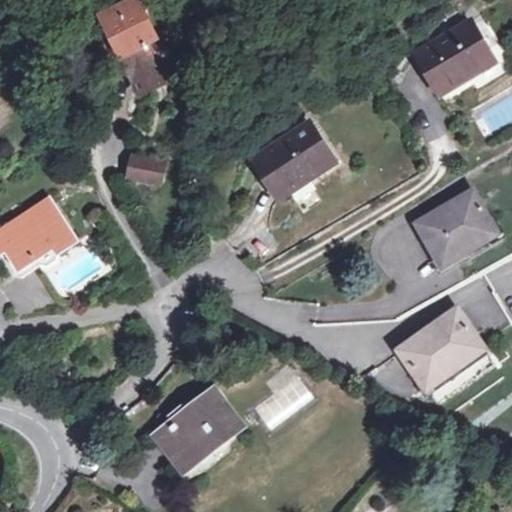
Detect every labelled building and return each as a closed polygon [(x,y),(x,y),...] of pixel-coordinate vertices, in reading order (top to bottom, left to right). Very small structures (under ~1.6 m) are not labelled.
[(136,0),(133,0),(102,17),(141,98),(167,85),(147,43),(156,39),(136,0)] [(440,95),(494,62),(469,23),(415,55),(440,95)] [(278,200),(333,163),(309,126),(253,162),(278,200)] [(160,184),(163,164),(132,161),(130,181),(160,184)] [(442,268),(489,241),(481,225),(490,220),(473,193),(417,225),(442,268)] [(49,197),(0,229),(0,258),(12,277),(17,274),(22,274),(41,263),(48,264),(57,258),(59,251),(77,239),(49,197)] [(481,225),(489,241),(498,236),(490,220),(481,225)] [(170,274),(183,265),(175,255),(164,264),(170,274)] [(427,389),(485,350),(457,312),(400,352),(427,389)] [(188,452),(196,462),(241,427),(215,392),(195,408),(192,404),(181,413),(186,420),(164,438),(179,458),(188,452)] [(188,452),(179,458),(187,469),(196,462),(188,452)]
